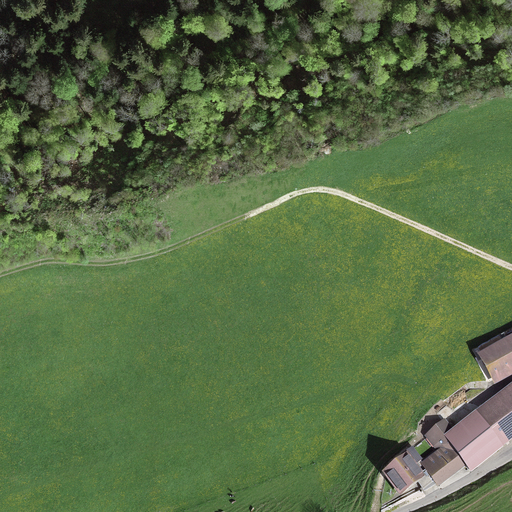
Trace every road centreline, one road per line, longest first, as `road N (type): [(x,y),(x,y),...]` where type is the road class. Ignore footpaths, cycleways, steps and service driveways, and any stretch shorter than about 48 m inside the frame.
road 1 (track): [(511,267),(326,188),(301,190),(176,247),(105,265),(50,258),(0,273)]
road 2 (unclassified): [(399,511),(511,452)]
